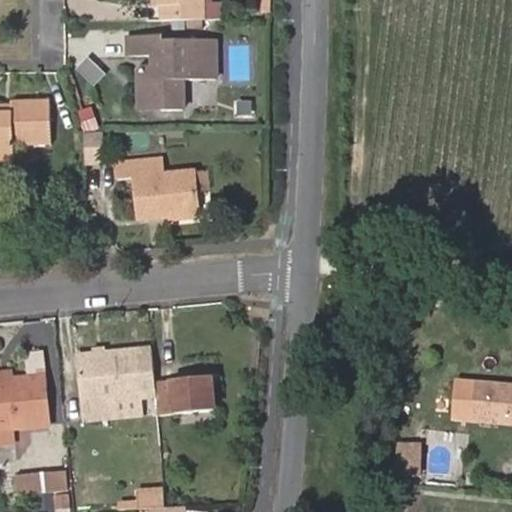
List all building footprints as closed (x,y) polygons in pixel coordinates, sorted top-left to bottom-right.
[(198,22),(198,6),(197,0),(156,0),(156,8),(159,8),(159,23),(198,22)] [(265,0),(257,0),(258,16),(266,16),(265,0)] [(198,6),(198,22),(219,22),(219,5),(198,6)] [(133,92),(156,111),(178,111),(178,80),(212,80),(212,39),(163,40),(163,47),(155,47),(154,40),(154,36),(122,37),(123,57),(147,56),(147,69),(138,69),(132,77),(133,92)] [(84,58),(75,73),(94,84),(103,70),(84,58)] [(157,113),(156,111),(133,92),(133,108),(133,113),(143,113),(157,113)] [(0,115),(0,161),(15,160),(15,145),(51,143),(49,102),(9,104),(9,106),(9,115),(0,115)] [(9,106),(0,106),(0,115),(9,115),(9,106)] [(101,134),(83,134),(83,165),(102,164),(101,134)] [(196,216),(192,175),(162,177),(160,162),(114,167),(115,183),(133,181),(138,221),(196,216)] [(135,385),(152,383),(149,353),(132,354),(74,359),(80,422),(108,420),(107,404),(136,401),(135,385)] [(7,383),(0,383),(0,432),(11,432),(45,429),(40,379),(7,383)] [(167,383),(170,417),(209,414),(206,379),(167,383)] [(511,386),(478,383),(474,421),(511,425),(511,386)] [(11,432),(0,432),(0,447),(12,447),(11,432)] [(427,475),(426,449),(408,449),(409,476),(427,475)] [(63,495),(61,476),(41,478),(43,496),(63,495)] [(37,497),(36,478),(11,480),(12,499),(37,497)] [(68,509),(67,496),(56,497),(57,510),(68,509)]
